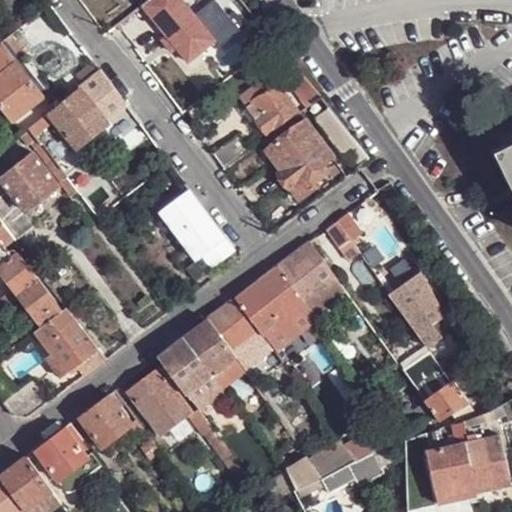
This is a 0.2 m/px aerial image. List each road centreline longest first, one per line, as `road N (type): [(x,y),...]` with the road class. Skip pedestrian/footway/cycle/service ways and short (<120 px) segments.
road 1 (residential): [(260,258),(63,0)]
road 2 (residential): [(260,258),(21,445)]
road 3 (residential): [(358,185),(260,258)]
